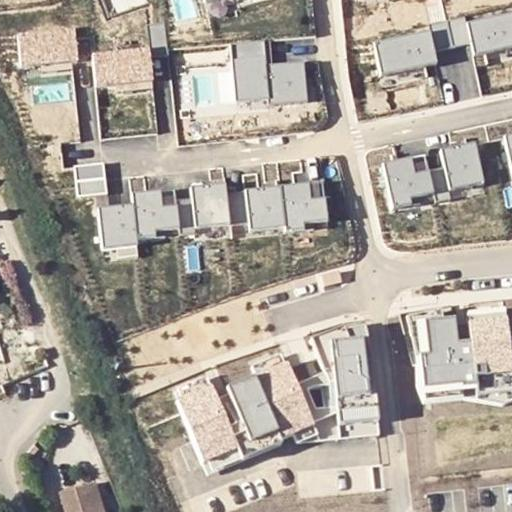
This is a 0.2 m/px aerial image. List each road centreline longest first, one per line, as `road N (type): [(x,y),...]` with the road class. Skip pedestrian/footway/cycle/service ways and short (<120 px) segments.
road 1 (residential): [(0,440),(59,386),(0,215)]
road 2 (residential): [(372,288),(400,511)]
road 3 (residential): [(127,157),(182,162),(345,142)]
road 4 (residential): [(345,142),(511,108)]
road 5 (residential): [(372,288),(345,142)]
road 6 (residential): [(345,142),(322,0)]
road 7 (residential): [(372,288),(420,272),(511,262)]
